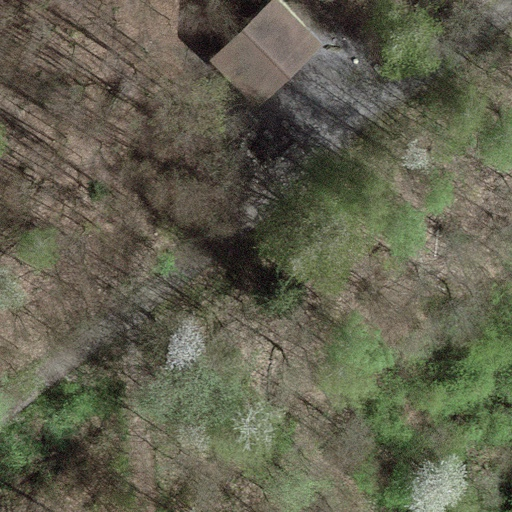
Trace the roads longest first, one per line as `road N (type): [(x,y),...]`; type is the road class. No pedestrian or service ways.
road 1 (track): [(511,5),(119,322)]
road 2 (track): [(119,322),(0,416)]
